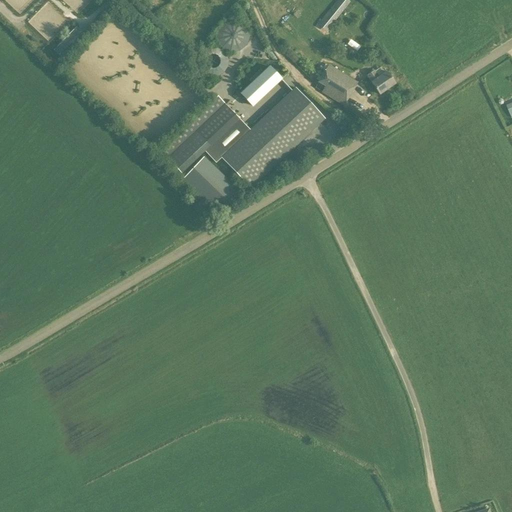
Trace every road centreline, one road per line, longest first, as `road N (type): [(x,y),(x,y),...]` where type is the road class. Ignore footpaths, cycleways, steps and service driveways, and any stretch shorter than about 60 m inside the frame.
road 1 (unclassified): [(0,358),(306,175)]
road 2 (unclassified): [(446,500),(430,418),(306,175)]
road 3 (unclassified): [(306,175),(511,43)]
road 4 (track): [(366,137),(278,56),(251,0)]
